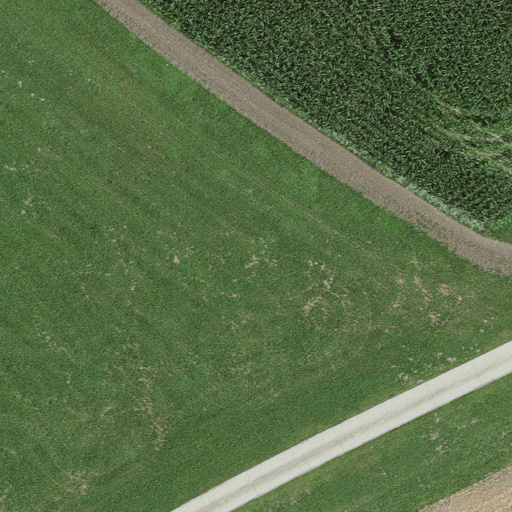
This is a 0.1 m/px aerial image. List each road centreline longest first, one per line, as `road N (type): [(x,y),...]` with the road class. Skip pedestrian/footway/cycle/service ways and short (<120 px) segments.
road 1 (track): [(113,0),(396,205),(511,266)]
road 2 (track): [(210,511),(511,360)]
